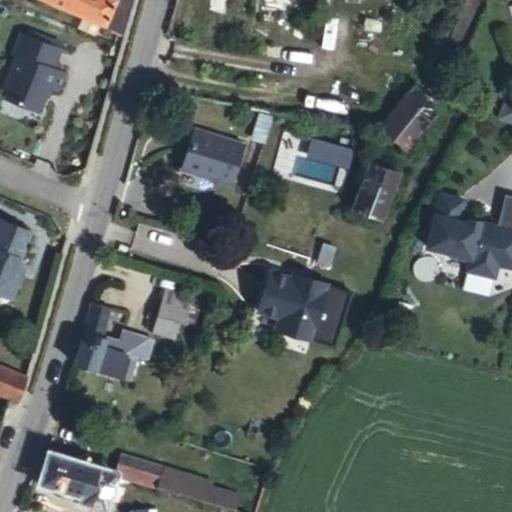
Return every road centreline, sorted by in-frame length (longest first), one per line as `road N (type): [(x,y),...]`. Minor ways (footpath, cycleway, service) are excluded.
road 1 (secondary): [(0,508),(98,208)]
road 2 (secondary): [(98,208),(156,0)]
